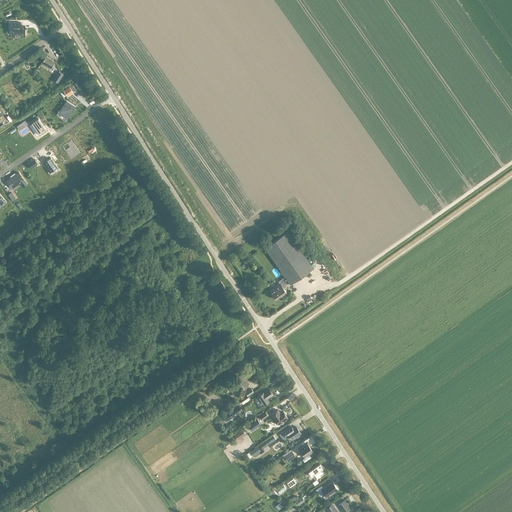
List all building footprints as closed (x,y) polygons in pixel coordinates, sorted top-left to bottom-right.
[(21,22),(10,22),(10,29),(13,29),(13,34),(25,34),(25,26),(21,26),(21,22)] [(46,56),(42,62),(51,68),(55,62),(46,56)] [(59,71),(54,80),(58,83),(63,74),(59,71)] [(70,87),(63,91),(66,95),(72,91),(70,87)] [(75,106),(67,101),(59,113),(67,118),(75,106)] [(32,123),(40,134),(46,130),(38,118),(32,123)] [(85,130),(82,136),(96,143),(104,154),(109,151),(99,136),(85,130)] [(71,159),(80,153),(71,140),(62,146),(71,159)] [(50,158),(43,163),(50,173),(57,168),(50,158)] [(27,164),(31,168),(38,163),(35,159),(27,164)] [(7,181),(12,189),(21,183),(24,187),(27,184),(19,172),(7,181)] [(290,284),(313,268),(288,232),(265,248),(285,276),(278,281),(280,283),(274,288),(275,290),(271,293),(276,299),(281,296),(280,296),(282,294),(283,295),(287,293),(283,287),(289,283),(290,284)] [(247,387),(245,386),(248,382),(240,375),(237,379),(240,382),(239,385),(242,386),(239,398),(243,399),(247,387)] [(270,400),(268,398),(273,394),(269,389),(264,392),(258,396),(264,405),(270,400)] [(226,421),(227,421),(242,411),(238,405),(223,416),(224,416),(227,421),(226,421)] [(288,418),(283,412),(281,413),(278,410),(271,414),(274,418),(276,421),(276,422),(275,423),(276,424),(277,424),(278,424),(288,418)] [(255,420),(246,426),(250,431),(259,425),(255,420)] [(283,432),(280,434),(284,439),(287,437),(289,435),(292,440),(301,433),(296,427),(293,429),(291,426),(283,432)] [(273,435),(265,440),(268,445),(276,439),(273,435)] [(307,444),(299,449),(305,458),(303,459),(304,462),(311,457),(309,455),(313,452),(307,444)] [(258,446),(250,451),(253,455),(261,450),(258,446)] [(291,449),(283,455),(288,461),(295,456),(292,451),(290,452),(289,451),(291,450),(291,449)] [(317,479),(325,473),(322,469),(323,468),(320,463),(308,472),(312,476),(314,474),(317,479)] [(293,478),(287,483),(290,487),(296,483),(293,478)] [(338,489),(333,482),(321,490),(318,492),(318,493),(320,496),(321,496),(324,494),(327,497),(338,489)] [(345,511),(351,508),(345,500),(339,504),(344,511),(345,511)]
